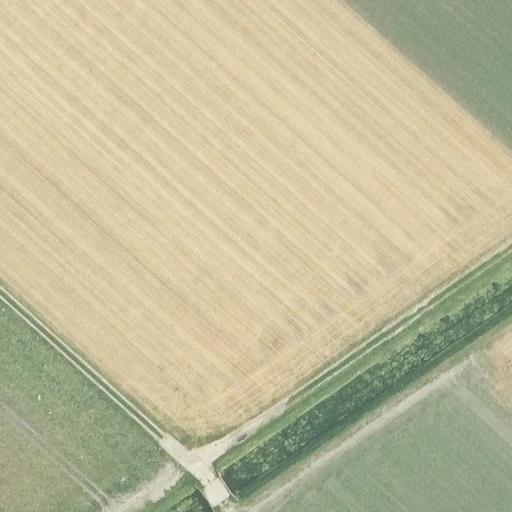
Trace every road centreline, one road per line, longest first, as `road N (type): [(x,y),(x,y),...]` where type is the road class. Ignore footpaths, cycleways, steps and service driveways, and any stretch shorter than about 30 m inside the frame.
road 1 (track): [(511,256),(193,467)]
road 2 (track): [(230,511),(511,322)]
road 3 (track): [(229,511),(202,474),(0,290)]
